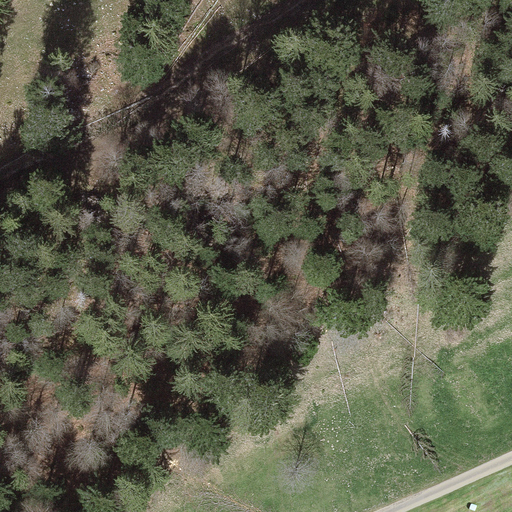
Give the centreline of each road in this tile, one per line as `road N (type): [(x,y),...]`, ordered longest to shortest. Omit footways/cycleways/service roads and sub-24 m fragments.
road 1 (track): [(301,0),(109,127),(0,178)]
road 2 (unclassified): [(511,461),(396,511)]
